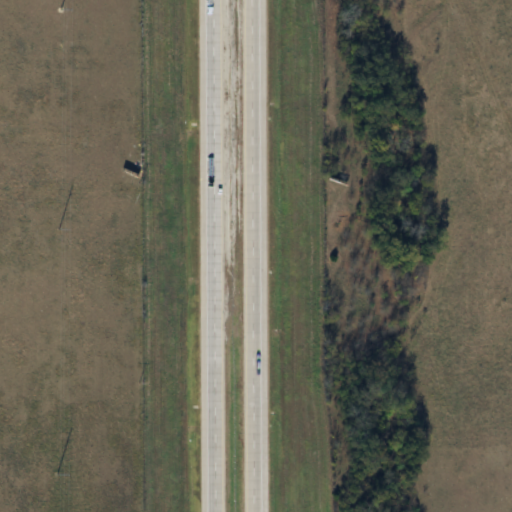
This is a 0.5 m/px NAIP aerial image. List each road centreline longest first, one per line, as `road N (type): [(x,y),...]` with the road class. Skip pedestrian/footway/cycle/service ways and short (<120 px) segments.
road 1 (motorway): [(203,0),(206,511)]
road 2 (motorway): [(242,511),(241,0)]
